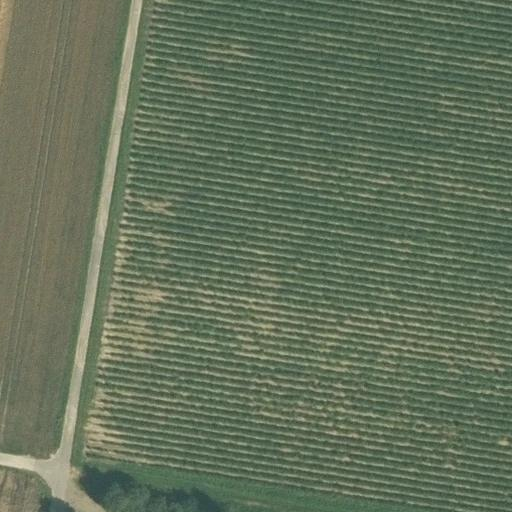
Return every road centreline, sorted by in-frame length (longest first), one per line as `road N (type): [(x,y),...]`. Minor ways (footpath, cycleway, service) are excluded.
road 1 (track): [(135,0),(54,511)]
road 2 (track): [(325,511),(0,458)]
